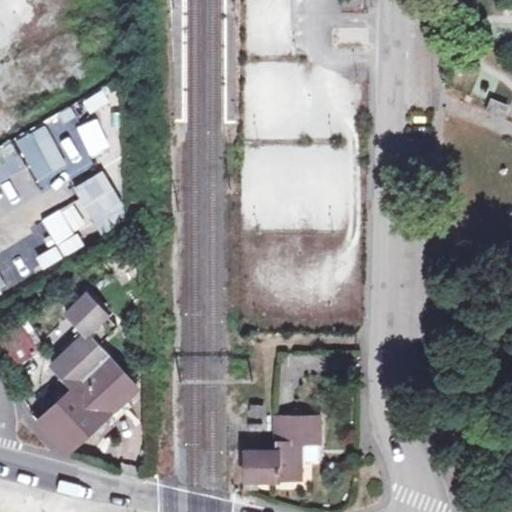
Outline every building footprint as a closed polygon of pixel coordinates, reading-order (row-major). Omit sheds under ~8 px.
[(457,1),(456,19),(466,20),(467,2),(457,1)] [(336,45),(368,44),(368,28),(336,28),(336,45)] [(91,95),(78,102),(84,113),(97,106),(91,95)] [(509,107),(493,101),(489,112),(505,119),(509,107)] [(63,149),(48,120),(32,129),(35,134),(29,137),(42,160),(63,149)] [(89,151),(101,146),(90,124),(78,130),(89,151)] [(71,185),(95,175),(87,155),(63,164),(71,185)] [(111,174),(79,182),(92,234),(124,226),(111,174)] [(61,247),(68,258),(81,251),(74,239),(61,247)] [(46,256),(53,267),(65,259),(59,248),(46,256)] [(38,422),(67,455),(137,389),(98,346),(118,328),(88,294),(67,314),(87,336),(54,367),(74,389),(38,422)] [(0,337),(0,340),(13,364),(34,353),(18,327),(0,337)] [(246,452),(246,481),(279,481),(279,480),(303,480),(303,461),(303,444),(321,444),(321,418),(279,417),(279,435),(278,452),(246,452)] [(321,444),(303,444),(303,461),(321,461),(321,444)]
